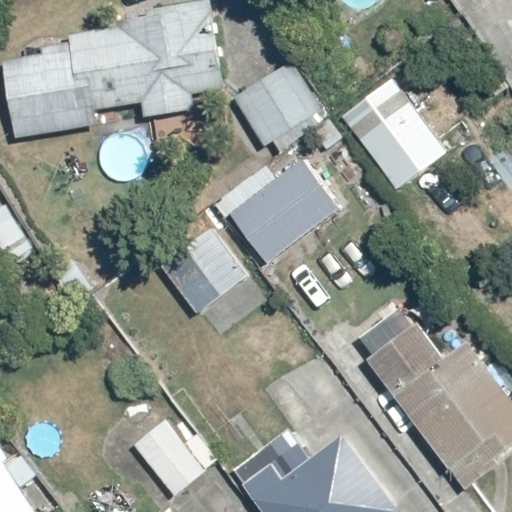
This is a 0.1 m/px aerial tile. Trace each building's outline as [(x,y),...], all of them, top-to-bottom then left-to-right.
[(228,89),(212,0),(207,0),(124,14),(127,28),(5,49),(20,139),(103,125),(101,115),(146,107),(148,119),(198,110),(195,95),(228,89)] [(294,65),(242,101),(283,160),(312,139),(321,153),(344,137),(294,65)] [(451,152),(396,76),(346,113),(401,189),(451,152)] [(341,212),(301,159),(232,211),(271,264),(341,212)] [(41,243),(14,205),(0,214),(0,253),(4,250),(13,263),(41,243)] [(250,277),(219,235),(169,273),(200,315),(250,277)] [(406,303),(363,336),(377,354),(371,359),(469,487),(511,454),(511,394),(467,336),(445,353),(406,303)] [(389,471),(305,358),(271,383),(299,421),(236,468),(269,511),(401,511),(407,509),(382,476),(389,471)] [(191,444),(168,417),(136,443),(178,495),(221,460),(201,436),(191,444)] [(0,511),(39,511),(23,486),(44,473),(30,451),(14,461),(0,438),(0,511)]
